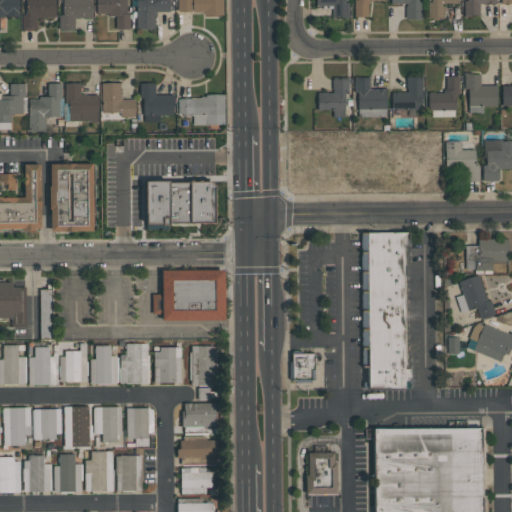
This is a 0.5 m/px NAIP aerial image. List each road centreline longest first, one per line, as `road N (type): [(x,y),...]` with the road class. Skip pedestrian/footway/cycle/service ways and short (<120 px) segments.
road 1 (residential): [(271,257),(0,257)]
road 2 (residential): [(245,219),(511,214)]
road 3 (secondary): [(271,257),(271,0)]
road 4 (secondary): [(245,219),(246,463)]
road 5 (residential): [(0,56),(203,58)]
road 6 (residential): [(511,49),(315,50)]
road 7 (residential): [(0,398),(167,397)]
road 8 (residential): [(0,505),(167,504)]
road 9 (secondary): [(272,511),(272,350)]
road 10 (secondary): [(244,0),(246,135)]
